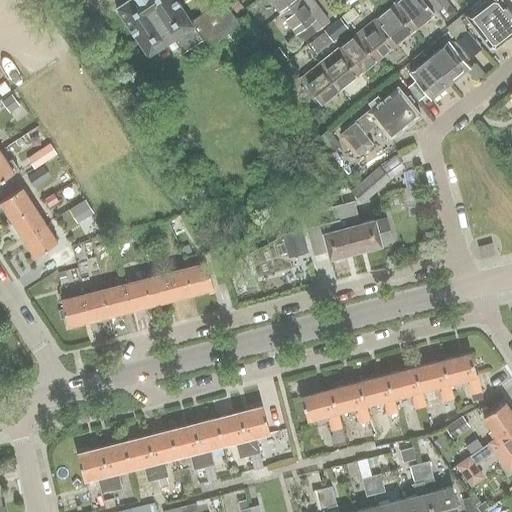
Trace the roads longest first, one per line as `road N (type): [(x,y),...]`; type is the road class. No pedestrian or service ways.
road 1 (secondary): [(65,391),(469,287)]
road 2 (residential): [(469,287),(427,137),(511,67)]
road 3 (residential): [(65,391),(0,289)]
